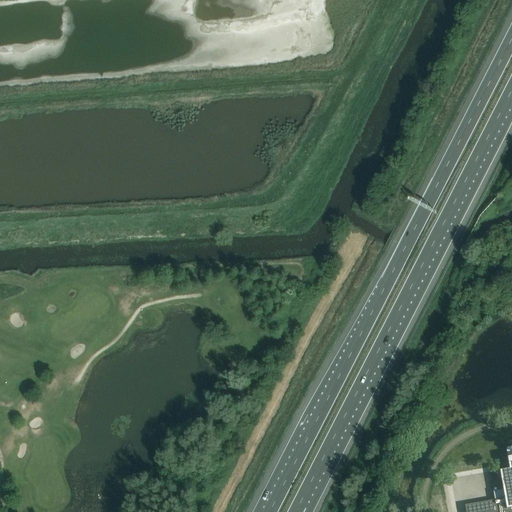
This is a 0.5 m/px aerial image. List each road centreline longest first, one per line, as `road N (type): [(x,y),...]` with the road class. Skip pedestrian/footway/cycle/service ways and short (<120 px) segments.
road 1 (motorway): [(511,36),(269,511)]
road 2 (motorway): [(297,505),(511,87)]
